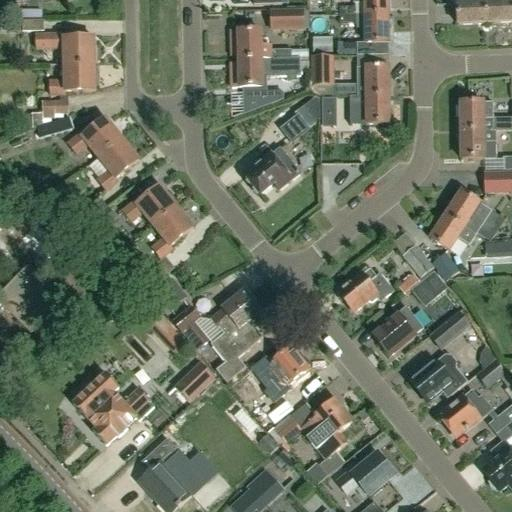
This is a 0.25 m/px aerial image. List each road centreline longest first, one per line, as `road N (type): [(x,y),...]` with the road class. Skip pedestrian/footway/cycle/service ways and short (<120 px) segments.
road 1 (residential): [(475,511),(285,281)]
road 2 (residential): [(285,281),(414,174),(423,138),(422,64)]
road 3 (residential): [(285,281),(199,176),(193,113)]
road 4 (residential): [(193,113),(131,103),(129,0)]
